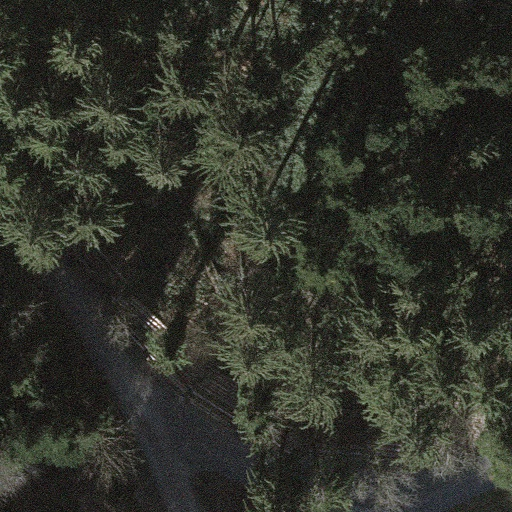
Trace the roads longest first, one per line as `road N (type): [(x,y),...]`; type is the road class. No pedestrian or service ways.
road 1 (track): [(156,428),(0,192)]
road 2 (track): [(404,501),(299,484),(156,428)]
